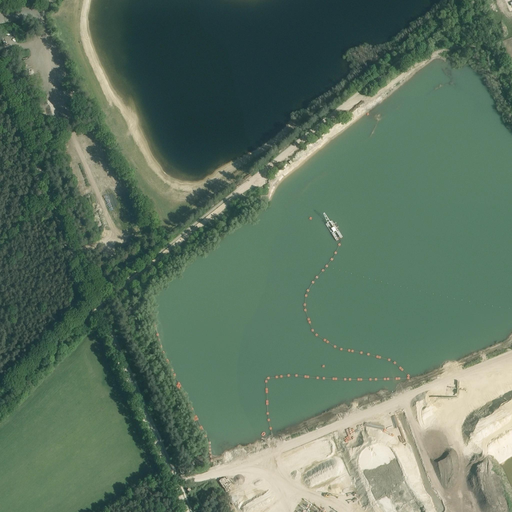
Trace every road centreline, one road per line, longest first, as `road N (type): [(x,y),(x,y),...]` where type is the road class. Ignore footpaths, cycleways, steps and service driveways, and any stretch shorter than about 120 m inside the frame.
road 1 (track): [(479,0),(99,311)]
road 2 (track): [(174,480),(289,444),(511,354)]
road 3 (unclassified): [(97,304),(0,88)]
road 4 (track): [(97,304),(174,480)]
